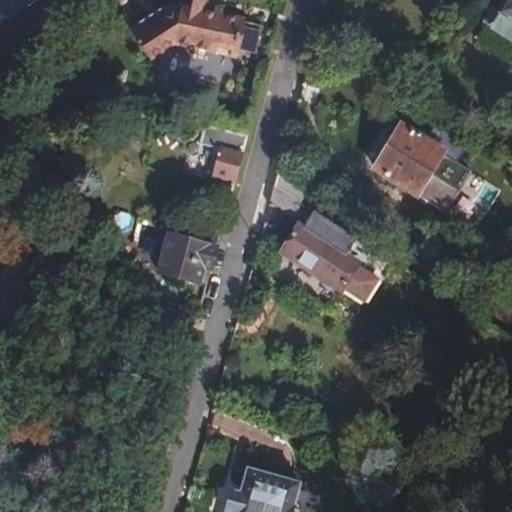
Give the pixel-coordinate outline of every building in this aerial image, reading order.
[(0,0),(0,15),(9,21),(26,10),(13,2),(13,0),(0,0)] [(243,20),(243,19),(240,18),(236,13),(225,11),(219,14),(202,10),(204,0),(182,0),(181,8),(167,5),(131,29),(151,60),(174,43),(235,56),(237,49),(254,52),(260,24),(243,20)] [(492,24),(511,37),(511,0),(494,0),(492,4),(501,10),(492,24)] [(207,204),(226,209),(247,134),(205,124),(200,141),(223,148),(207,204)] [(373,166),(416,193),(443,152),(401,125),(373,166)] [(490,141),(504,150),(511,136),(511,135),(499,127),(490,141)] [(275,184),(302,201),(314,181),(282,159),(275,184)] [(299,217),(307,205),(302,201),(275,184),(271,199),(299,217)] [(349,256),(360,238),(317,211),(307,228),(303,225),(287,251),(343,288),(345,285),(353,289),(365,273),(356,267),(359,262),(349,256)] [(203,267),(209,269),(215,248),(169,236),(159,274),(198,284),(203,267)] [(48,295),(66,266),(43,251),(24,280),(48,295)] [(48,295),(24,280),(7,307),(31,322),(48,295)] [(235,511),(293,511),(301,487),(247,472),(235,511)]
